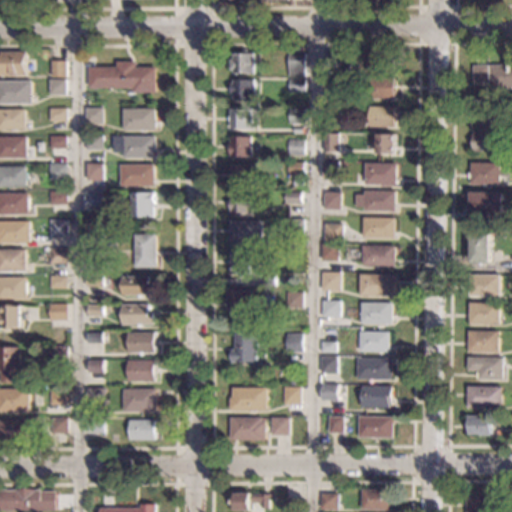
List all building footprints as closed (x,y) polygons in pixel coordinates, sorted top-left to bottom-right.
[(28,76),(0,75),(0,63),(1,63),(2,52),(27,52),(29,52),(28,76)] [(394,73),(368,72),(368,62),(365,62),(365,53),(394,54),(394,73)] [(256,74),(235,74),(235,70),(233,70),(232,60),(235,60),(235,54),(256,54),(256,74)] [(305,77),(289,77),(289,54),(305,54),(305,77)] [(334,74),(325,74),(325,60),(334,60),(334,74)] [(67,77),(53,76),(54,61),(67,62),(67,77)] [(137,67),(157,67),(157,93),(134,93),(134,88),(91,88),(91,67),(118,67),(118,62),(137,62),(137,67)] [(511,88),(508,88),(508,91),(490,91),(490,65),(511,65),(511,88)] [(489,83),(473,84),(473,66),(489,66),(489,83)] [(340,89),(323,89),(323,76),(325,76),(340,77),(340,89)] [(395,98),(370,98),(370,78),(395,78),(395,98)] [(68,80),(67,96),(50,95),(51,80),(68,80)] [(256,101),(235,100),(235,94),(233,94),(233,83),(235,83),(235,80),(256,80),(256,101)] [(306,92),(289,92),(289,80),(306,80),(306,92)] [(33,103),(0,103),(0,81),(33,81),(33,103)] [(341,121),(325,121),(325,105),(341,105),(341,121)] [(395,127),(370,127),(370,106),(371,107),(395,107),(395,127)] [(103,124),(87,123),(87,108),(104,108),(103,124)] [(305,109),(305,124),(289,124),(289,108),(305,109)] [(67,121),(51,121),(51,109),(67,109),(67,121)] [(156,130),(124,131),(124,120),(125,109),(156,109),(156,130)] [(253,124),(255,124),(255,129),(232,129),(232,109),(253,109),(253,124)] [(26,129),(0,129),(0,110),(26,110),(26,129)] [(502,151),(473,151),(473,134),(481,134),(481,110),(503,110),(502,151)] [(339,134),(339,152),(324,152),(325,134),(339,134)] [(104,150),(87,151),(87,136),(104,135),(104,150)] [(395,154),(378,153),(379,135),(396,135),(395,154)] [(67,137),(67,149),(50,149),(51,136),(67,137)] [(156,150),(158,149),(158,158),(124,158),(124,153),(114,153),(114,136),(156,136),(156,150)] [(27,158),(0,158),(0,137),(27,137),(27,158)] [(253,157),(231,157),(231,137),(253,137),(253,157)] [(304,156),(289,155),(289,140),(304,140),(304,156)] [(339,162),(339,181),(324,181),(324,162),(339,162)] [(304,175),(289,175),(289,163),(304,163),(304,175)] [(500,171),(509,171),(509,177),(500,177),(500,185),(472,184),(472,163),(500,163),(500,171)] [(67,179),(51,180),(51,164),(67,164),(67,179)] [(104,181),(87,180),(87,164),(104,164),(104,181)] [(396,186),(365,185),(366,164),(397,164),(396,186)] [(155,186),(121,186),(121,165),(155,165),(155,186)] [(253,181),(255,181),(255,185),(231,185),(231,165),(253,165),(253,181)] [(28,187),(0,187),(0,167),(27,167),(28,187)] [(107,201),(103,201),(103,207),(86,207),(86,191),(107,191),(107,201)] [(395,212),(366,211),(366,191),(371,192),(396,192),(395,212)] [(67,205),(51,205),(51,192),(68,192),(67,205)] [(301,204),(286,204),(286,192),(301,192),(301,204)] [(504,215),(472,215),(472,192),(504,193),(504,215)] [(252,213),(231,213),(231,193),(252,193),(252,213)] [(341,210),(324,210),(324,193),(326,193),(341,193),(341,210)] [(29,214),(0,214),(0,194),(29,194),(29,214)] [(154,204),(153,204),(153,217),(131,218),(131,194),(154,194),(154,204)] [(396,238),(364,237),(364,218),(396,219),(396,238)] [(304,236),(288,236),(288,219),(304,219),(304,236)] [(67,221),(67,238),(50,238),(51,220),(67,221)] [(262,243),(230,243),(230,221),(262,221),(262,243)] [(31,243),(0,243),(0,222),(31,222),(31,243)] [(344,224),(343,243),(325,242),(326,224),(344,224)] [(104,251),(87,252),(87,234),(104,233),(104,251)] [(492,234),(491,264),(472,263),(472,234),(492,234)] [(156,268),(134,268),(134,235),(156,235),(156,268)] [(339,261),(323,261),(323,245),(339,245),(339,261)] [(396,266),(364,265),(364,246),(396,247),(396,266)] [(66,263),(51,263),(51,248),(66,249),(66,263)] [(26,271),(0,271),(0,250),(27,250),(26,271)] [(250,275),(231,275),(231,250),(251,250),(250,275)] [(342,273),(341,291),(323,290),(323,272),(342,273)] [(394,296),(361,295),(361,275),(395,275),(394,296)] [(500,296),(471,296),(471,275),(501,275),(500,296)] [(67,288),(50,288),(51,276),(67,276),(67,288)] [(104,287),(87,287),(87,276),(104,276),(104,287)] [(276,287),(261,286),(261,276),(276,276),(276,287)] [(27,298),(0,298),(0,277),(26,277),(27,298)] [(150,282),(155,282),(155,295),(122,295),(123,277),(150,277),(150,282)] [(266,311),(230,311),(230,291),(265,291),(266,291),(266,311)] [(304,308),(287,308),(287,293),(304,293),(304,308)] [(341,318),(323,317),(323,301),(341,301),(341,318)] [(501,304),(500,325),(470,324),(470,302),(501,304)] [(393,324),(362,324),(363,303),(393,303),(393,324)] [(67,320),(51,320),(50,304),(67,304),(67,320)] [(23,314),(28,314),(28,321),(23,321),(23,329),(2,329),(2,322),(0,322),(0,314),(1,314),(1,305),(23,305),(23,314)] [(103,316),(88,316),(88,305),(103,305),(103,316)] [(150,311),(154,311),(154,325),(123,325),(123,305),(150,305),(150,311)] [(499,352),(469,352),(470,331),(499,331),(499,352)] [(390,352),(361,352),(361,332),(363,332),(391,332),(390,352)] [(102,343),(87,343),(87,334),(87,333),(102,333),(102,343)] [(155,353),(129,353),(129,333),(155,333),(155,353)] [(258,363),(231,363),(231,350),(236,350),(236,334),(257,334),(258,363)] [(303,353),(287,352),(287,334),(303,334),(303,353)] [(336,353),(322,352),(322,342),(337,342),(336,353)] [(68,363),(51,363),(51,346),(68,346),(68,363)] [(20,371),(17,371),(17,375),(20,375),(20,387),(14,387),(14,384),(0,384),(0,347),(21,347),(20,371)] [(338,374),(322,374),(322,357),(338,358),(338,374)] [(503,380),(479,380),(479,371),(468,371),(469,358),(504,358),(503,380)] [(392,380),(358,379),(358,359),(360,359),(392,359),(392,380)] [(155,382),(129,381),(129,360),(155,361),(155,382)] [(103,373),(88,373),(88,361),(103,361),(103,373)] [(339,401),(322,401),(322,384),(339,385),(339,401)] [(392,409),(363,408),(363,386),(393,386),(392,409)] [(503,408),(468,408),(468,387),(503,387),(503,408)] [(105,405),(86,405),(86,389),(105,388),(105,405)] [(301,388),(301,405),(284,405),(284,388),(301,388)] [(156,412),(123,412),(123,389),(156,389),(156,412)] [(267,411),(230,410),(230,399),(233,399),(233,389),(267,389),(267,411)] [(30,412),(0,412),(0,390),(30,390),(30,412)] [(67,405),(51,405),(51,390),(67,390),(67,405)] [(344,434),(329,434),(329,417),(344,417),(344,434)] [(396,425),(393,425),(393,439),(358,438),(359,417),(396,417),(396,425)] [(491,436),(469,435),(469,417),(491,417),(491,436)] [(67,419),(67,434),(51,433),(51,418),(67,419)] [(263,421),(266,421),(266,440),(231,440),(231,418),(263,418),(263,421)] [(290,436),(272,436),(273,418),(289,418),(290,418),(290,436)] [(31,444),(13,444),(13,442),(0,442),(0,420),(31,420),(31,444)] [(155,440),(129,440),(129,421),(155,421),(155,440)] [(103,434),(88,434),(88,423),(103,423),(103,434)] [(393,490),(393,510),(362,509),(363,489),(393,490)] [(41,491),(57,491),(57,510),(0,510),(0,490),(41,490),(41,491)] [(274,501),(270,501),(270,509),(263,509),(263,503),(253,503),(253,511),(235,511),(235,493),(274,494),(274,501)] [(339,494),(339,510),(322,509),(322,493),(339,494)] [(489,511),(467,511),(467,499),(489,499),(489,511)]
